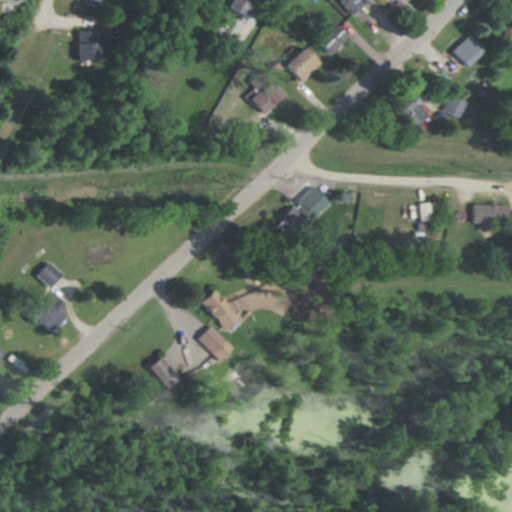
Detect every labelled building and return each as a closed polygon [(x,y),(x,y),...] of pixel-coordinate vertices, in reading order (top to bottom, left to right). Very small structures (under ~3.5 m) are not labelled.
[(255,0),(231,0),(227,10),(246,19),(255,0)] [(313,40),(328,54),(345,37),(330,22),(313,40)] [(76,60),(97,59),(96,30),(75,31),(76,60)] [(480,50),(465,34),(447,51),(462,67),(480,50)] [(241,45),(229,39),(222,52),(235,58),(241,45)] [(318,63),(299,43),(280,61),(299,81),(318,63)] [(264,113),(281,93),(265,79),(248,99),(264,113)] [(463,101),(458,99),(462,90),(451,86),(440,111),(456,118),(463,101)] [(427,115),(407,91),(390,106),(400,118),(401,117),(412,129),(427,115)] [(327,204),(312,187),(272,222),(287,239),(327,204)] [(505,205),(470,204),(469,223),(505,224),(505,205)] [(61,274),(47,261),(35,275),(48,287),(61,274)] [(198,301),(224,330),(237,319),(211,289),(198,301)] [(66,314),(44,295),(27,314),(48,334),(66,314)] [(226,342),(208,325),(195,339),(212,355),(226,342)] [(146,367),(165,389),(177,379),(159,356),(146,367)]
